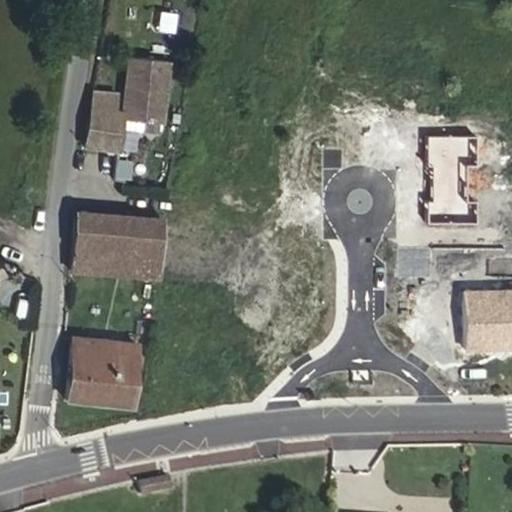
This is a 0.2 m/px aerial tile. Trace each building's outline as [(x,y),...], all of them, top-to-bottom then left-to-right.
[(160,122),(168,60),(127,55),(121,111),(120,117),(160,122)] [(435,142),(434,76),(384,77),(386,143),(391,143),(435,142)] [(365,142),(363,97),(354,98),(353,78),(334,80),(337,144),(365,142)] [(120,117),(121,111),(112,110),(114,93),(92,91),(84,145),(116,150),(120,117)] [(370,135),(382,135),(382,111),(370,111),(370,135)] [(484,158),(485,133),(470,132),(469,158),(475,158),(484,158)] [(511,345),(511,289),(465,290),(396,292),(391,143),(386,143),(371,143),(371,157),(354,158),(357,256),(359,302),(370,301),(361,351),(511,345)] [(123,181),(126,153),(115,152),(112,180),(123,181)] [(357,256),(354,158),(324,159),(327,257),(357,256)] [(494,180),(495,158),(484,158),(475,158),(475,180),(494,180)] [(511,249),(511,202),(495,203),(497,251),(511,249)] [(497,251),(495,203),(475,204),(477,252),(497,251)] [(477,252),(475,204),(457,205),(459,253),(477,252)] [(459,253),(457,205),(439,206),(440,227),(441,254),(459,253)] [(158,240),(161,214),(74,210),(68,269),(155,276),(155,274),(158,240)] [(303,246),(304,214),(237,211),(236,243),(283,245),(303,246)] [(441,254),(440,227),(425,227),(426,254),(441,254)] [(282,279),(283,245),(236,243),(158,240),(155,274),(282,279)] [(128,405),(134,342),(70,336),(63,398),(128,405)] [(148,492),(145,478),(135,481),(138,493),(148,492)]
